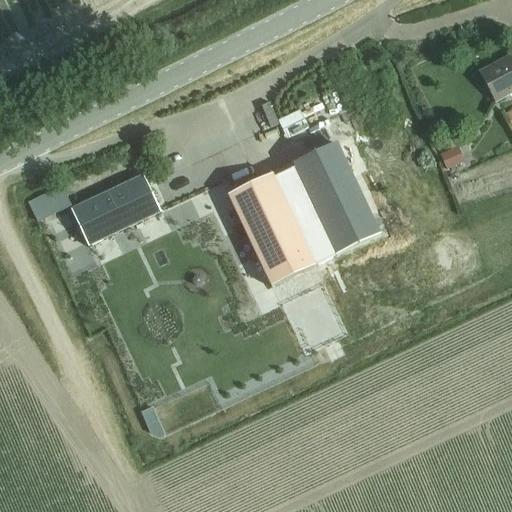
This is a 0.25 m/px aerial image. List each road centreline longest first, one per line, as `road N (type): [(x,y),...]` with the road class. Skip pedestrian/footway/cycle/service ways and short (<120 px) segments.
road 1 (tertiary): [(328,0),(0,163)]
road 2 (track): [(73,370),(0,215)]
